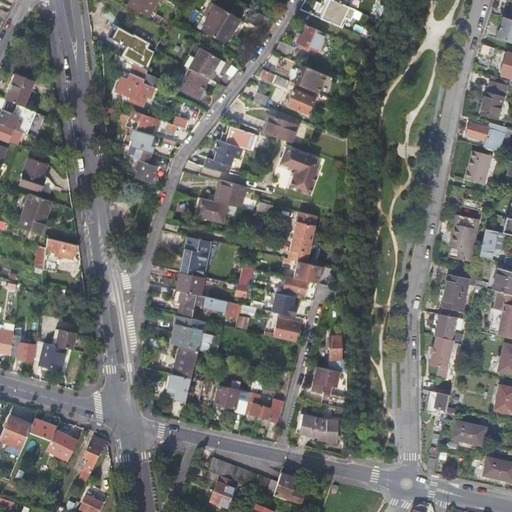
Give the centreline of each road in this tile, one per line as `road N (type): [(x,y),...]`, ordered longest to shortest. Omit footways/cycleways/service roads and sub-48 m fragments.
road 1 (residential): [(406,483),(408,313),(482,0)]
road 2 (residential): [(142,280),(181,157),(297,0)]
road 3 (secondary): [(68,12),(108,283)]
road 4 (residential): [(338,294),(321,291),(276,456)]
road 5 (tertiary): [(129,421),(276,456)]
road 6 (tertiary): [(0,385),(129,421)]
road 7 (tertiary): [(276,456),(406,483)]
